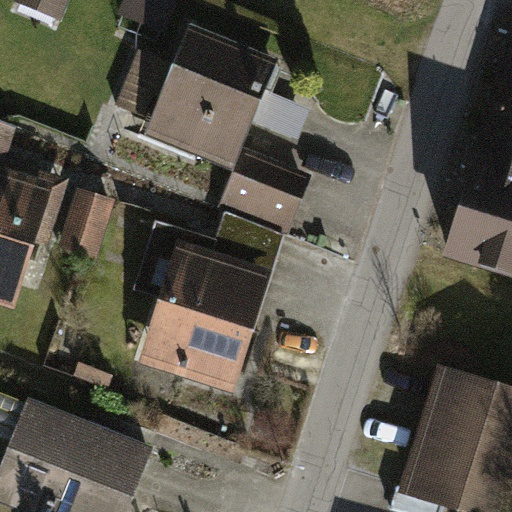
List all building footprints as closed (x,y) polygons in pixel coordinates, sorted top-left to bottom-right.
[(20,0),(19,4),(66,22),(74,0),(20,0)] [(283,62),(191,27),(145,145),(236,181),(283,62)] [(511,34),(495,30),(429,275),(511,297),(511,34)] [(20,136),(0,128),(0,314),(10,318),(37,246),(93,267),(112,213),(6,174),(20,136)] [(242,397),(316,181),(258,162),(224,260),(187,248),(147,365),(242,397)] [(511,511),(511,394),(434,372),(393,511),(511,511)] [(138,511),(161,455),(24,402),(0,462),(0,511),(138,511)]
